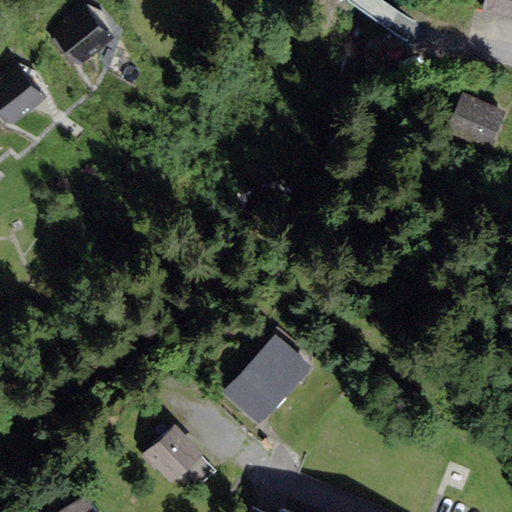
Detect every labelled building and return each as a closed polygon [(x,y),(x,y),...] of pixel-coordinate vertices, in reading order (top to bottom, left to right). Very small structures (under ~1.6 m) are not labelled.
[(115,34),(83,0),(51,31),(82,65),(115,34)] [(511,0),(483,0),(481,10),(511,16),(511,0)] [(48,94),(14,59),(0,72),(0,109),(15,125),(48,94)] [(511,95),(459,73),(433,134),(486,156),(511,95)] [(306,364),(268,333),(219,393),(258,424),(306,364)] [(211,436),(183,408),(155,436),(183,464),(211,436)] [(116,511),(91,481),(53,511),(116,511)]
